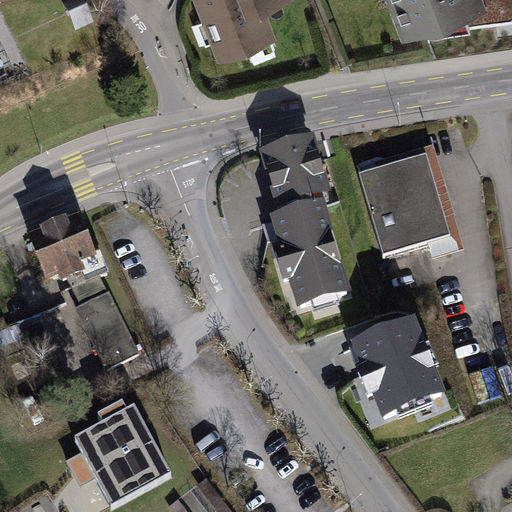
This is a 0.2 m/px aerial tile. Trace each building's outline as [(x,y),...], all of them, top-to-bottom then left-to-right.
[(92,23),(81,0),(67,0),(65,1),(78,29),(92,23)] [(274,0),(200,0),(208,18),(212,17),(220,36),(215,38),(222,54),(248,44),(246,40),(271,31),(261,5),(274,0)] [(394,0),(403,20),(418,13),(424,29),(487,4),(485,0),(394,0)] [(511,0),(485,0),(487,4),(424,29),(425,32),(511,19),(511,0)] [(326,193),(311,145),(265,158),(279,207),(286,205),(290,218),(263,226),(268,244),(281,240),(284,250),(276,253),(284,281),(292,279),(301,308),(315,304),(314,299),(331,294),(332,299),(347,295),(321,208),(314,210),(310,198),(326,193)] [(426,158),(359,178),(383,259),(451,239),(426,158)] [(32,239),(48,279),(61,274),(64,280),(68,279),(83,308),(77,311),(107,371),(139,355),(109,295),(108,296),(99,278),(106,275),(98,256),(93,259),(76,221),(32,239)] [(387,335),(355,348),(365,370),(358,373),(368,397),(375,395),(384,419),(442,396),(414,327),(388,337),(387,335)] [(111,509),(171,477),(134,410),(127,414),(123,406),(98,419),(103,427),(75,442),(82,456),(68,464),(75,477),(90,469),(111,509)] [(229,511),(206,481),(200,486),(219,511),(229,511)]
